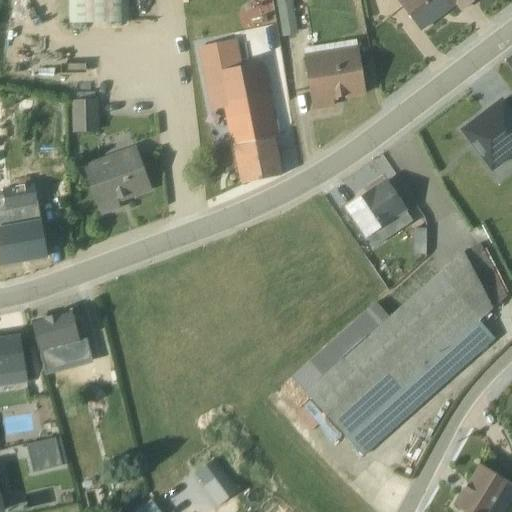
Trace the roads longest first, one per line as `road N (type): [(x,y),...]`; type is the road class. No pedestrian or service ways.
road 1 (unclassified): [(511,33),(282,196),(0,299)]
road 2 (residential): [(511,352),(473,390),(405,511)]
